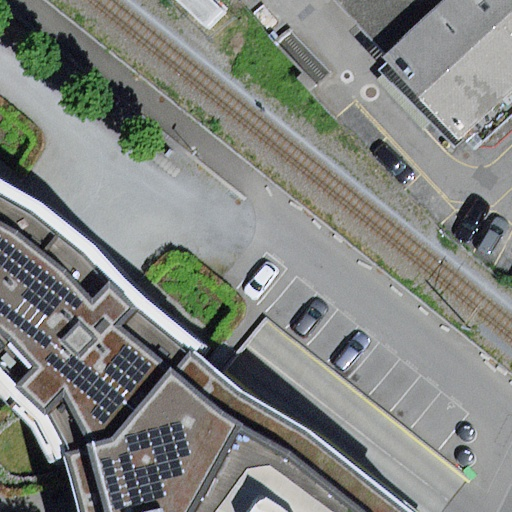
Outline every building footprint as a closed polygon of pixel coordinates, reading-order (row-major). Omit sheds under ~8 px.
[(336,0),(389,56),(449,0),(336,0)] [(511,0),(449,0),(389,56),(384,60),(459,141),(511,92),(511,0)] [(0,304),(59,237),(30,213),(0,200),(0,304)] [(116,447),(190,353),(137,312),(110,287),(85,255),(69,244),(59,237),(0,304),(0,362),(6,367),(20,388),(48,414),(72,457),(116,447)] [(116,447),(72,457),(84,511),(406,511),(307,431),(244,397),(190,353),(116,447)]
